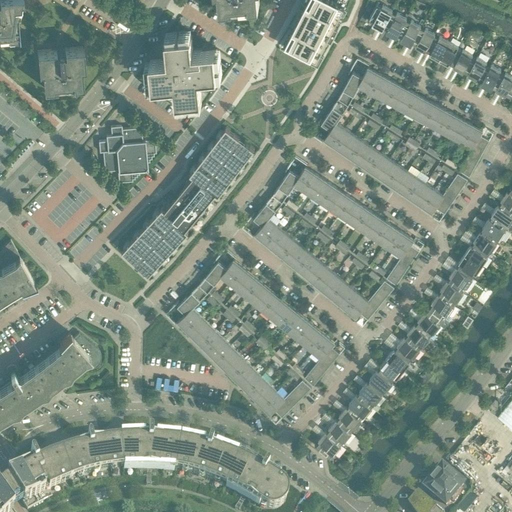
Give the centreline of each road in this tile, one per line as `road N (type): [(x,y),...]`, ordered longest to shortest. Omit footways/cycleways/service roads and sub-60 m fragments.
road 1 (residential): [(63,279),(199,136),(256,57)]
road 2 (residential): [(511,338),(373,511)]
road 3 (residential): [(0,202),(141,33)]
road 4 (residential): [(449,241),(291,131)]
road 5 (residential): [(511,133),(506,119),(351,35)]
road 6 (residential): [(368,345),(223,223)]
road 7 (residential): [(277,449),(228,425),(133,409)]
road 8 (residential): [(127,323),(223,223)]
road 9 (residential): [(277,449),(368,345)]
road 10 (residential): [(368,345),(449,241)]
